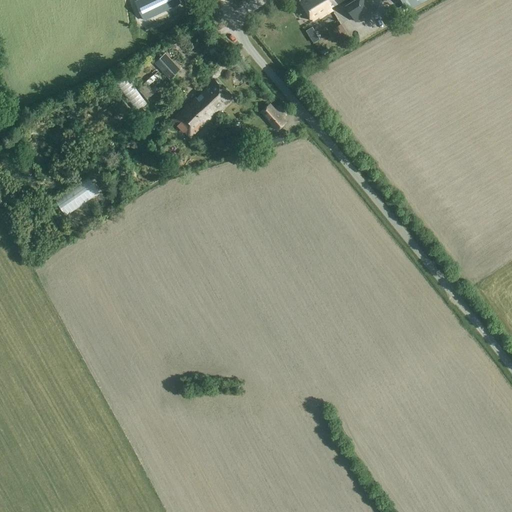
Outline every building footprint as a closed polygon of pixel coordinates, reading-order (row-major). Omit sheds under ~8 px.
[(179,0),(140,0),(136,2),(145,21),(181,3),(179,0)] [(300,0),(312,20),(319,16),(320,18),(332,11),(330,8),(337,4),(339,7),(350,0),(300,0)] [(368,0),(356,0),(346,6),(355,22),(375,10),(368,0)] [(401,0),(408,11),(427,0),(401,0)] [(384,25),(393,24),(392,16),(384,16),(384,25)] [(350,40),(341,24),(332,30),(341,45),(350,40)] [(203,29),(214,42),(219,38),(208,25),(203,29)] [(223,40),(215,47),(221,53),(229,46),(223,40)] [(156,63),(161,69),(170,80),(181,70),(166,54),(156,63)] [(224,68),(228,73),(237,65),(232,60),(224,68)] [(123,79),(137,103),(148,96),(134,72),(123,79)] [(215,80),(203,92),(220,110),(219,111),(233,98),(215,80)] [(203,92),(187,106),(205,125),(219,111),(220,110),(203,92)] [(286,123),(270,104),(261,112),(277,131),(286,123)] [(191,138),(205,125),(187,106),(173,120),(191,138)] [(101,177),(68,200),(73,207),(75,205),(79,210),(109,188),(101,177)]
